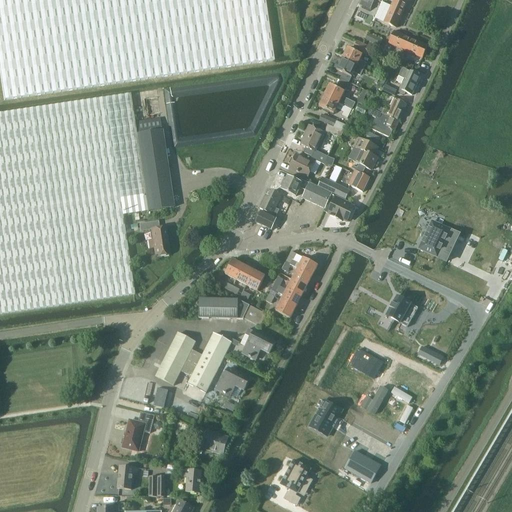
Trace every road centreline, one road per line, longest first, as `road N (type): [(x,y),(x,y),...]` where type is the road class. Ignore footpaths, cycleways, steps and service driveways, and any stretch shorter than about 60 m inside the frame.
road 1 (residential): [(230,244),(343,241),(481,310),(364,511)]
road 2 (unknown): [(259,511),(380,260),(400,249)]
road 3 (residential): [(230,244),(346,0)]
road 4 (residential): [(77,511),(137,327)]
road 5 (unclassified): [(137,327),(119,319),(0,336)]
road 6 (unclassified): [(441,511),(511,395)]
road 7 (residential): [(137,327),(230,244)]
